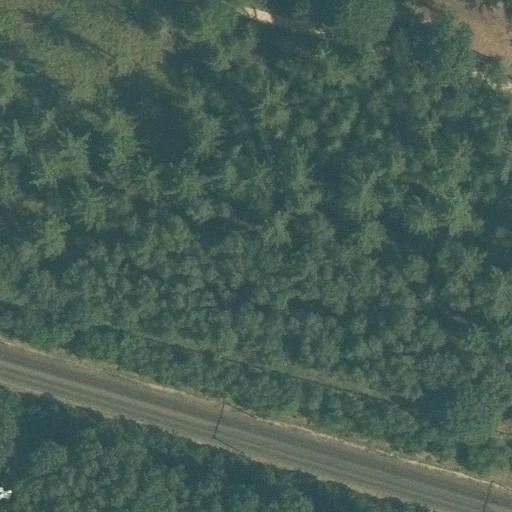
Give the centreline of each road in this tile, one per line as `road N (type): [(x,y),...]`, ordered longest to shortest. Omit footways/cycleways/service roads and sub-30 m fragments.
road 1 (track): [(0,138),(359,181),(511,213)]
road 2 (track): [(210,0),(511,85)]
road 3 (track): [(0,428),(276,511)]
road 4 (track): [(167,157),(199,0)]
